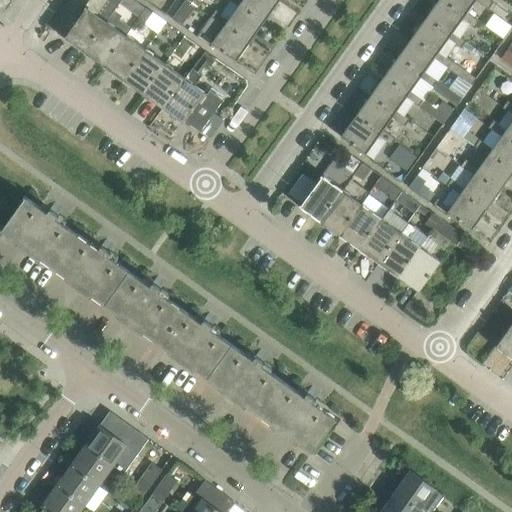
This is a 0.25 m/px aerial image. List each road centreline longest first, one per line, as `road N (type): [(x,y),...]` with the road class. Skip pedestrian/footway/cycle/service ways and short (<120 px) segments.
road 1 (residential): [(234,214),(389,0)]
road 2 (residential): [(203,189),(4,43)]
road 3 (residential): [(285,510),(87,368)]
road 4 (residential): [(436,350),(234,214)]
road 5 (residential): [(333,0),(203,189)]
road 6 (residential): [(87,368),(0,491)]
road 7 (residential): [(436,350),(511,245)]
